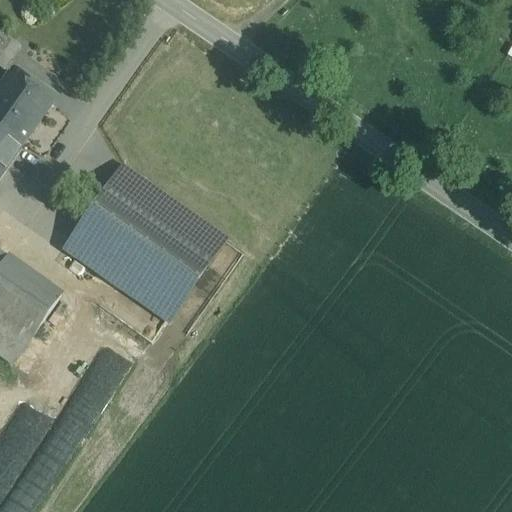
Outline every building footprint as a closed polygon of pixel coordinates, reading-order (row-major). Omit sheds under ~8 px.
[(20,50),(0,35),(0,72),(2,74),(20,50)] [(8,76),(0,87),(0,133),(23,149),(34,133),(52,107),(8,76)] [(0,181),(23,149),(0,133),(0,181)] [(34,133),(23,149),(35,157),(46,141),(34,133)] [(123,174),(67,253),(169,323),(224,244),(123,174)] [(62,299),(7,260),(0,269),(0,314),(34,338),(62,299)] [(34,338),(0,314),(0,358),(13,367),(34,338)]
